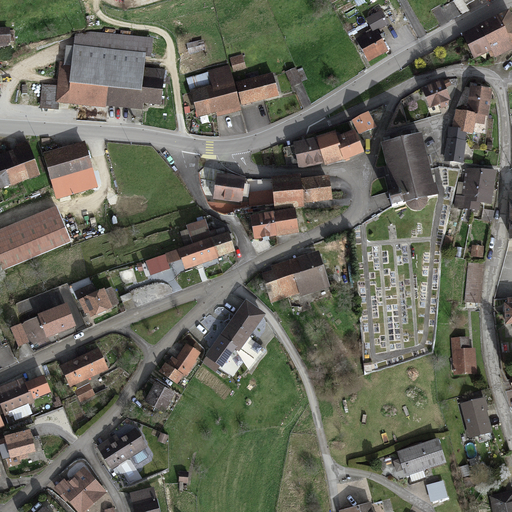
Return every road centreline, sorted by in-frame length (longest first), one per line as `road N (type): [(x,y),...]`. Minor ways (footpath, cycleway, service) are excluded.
road 1 (residential): [(228,147),(247,169),(340,170),(361,188),(348,218),(231,280)]
road 2 (residential): [(231,280),(263,309),(295,359),(314,407),(335,511)]
road 3 (residential): [(511,441),(486,332),(505,185)]
road 4 (secondary): [(228,147),(0,124)]
road 5 (secondary): [(510,0),(312,114)]
road 6 (residential): [(394,90),(450,71),(491,77),(501,94),(505,185)]
road 7 (residential): [(120,323),(0,375)]
